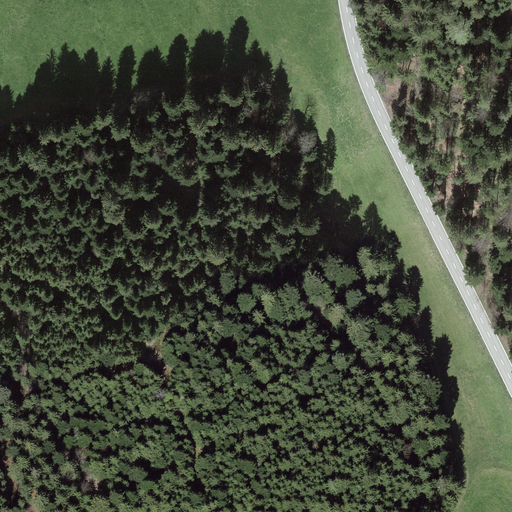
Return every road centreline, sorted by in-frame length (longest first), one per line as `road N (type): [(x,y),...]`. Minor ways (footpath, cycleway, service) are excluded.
road 1 (track): [(422,511),(418,475),(349,335),(159,168),(83,0)]
road 2 (tertiary): [(511,382),(377,109),(345,0)]
road 3 (track): [(0,282),(45,428),(113,511)]
